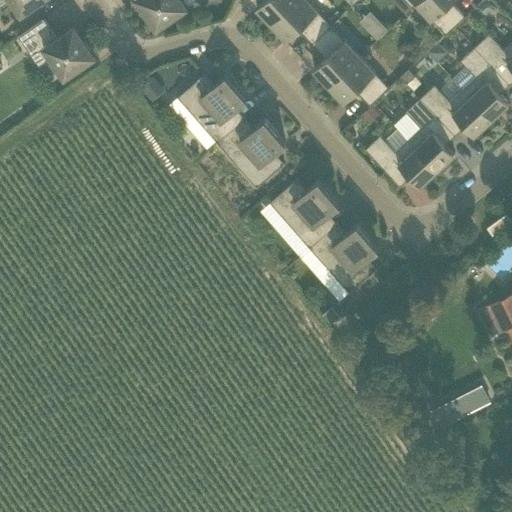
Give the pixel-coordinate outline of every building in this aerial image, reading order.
[(0,0),(0,3),(4,0),(13,0),(22,12),(38,0),(0,0)] [(139,0),(157,26),(187,5),(182,0),(139,0)] [(262,0),(257,6),(272,22),(295,0),(262,0)] [(309,0),(295,0),(272,22),(287,38),(299,27),(313,42),(332,24),(309,0)] [(452,0),(419,0),(417,2),(447,33),(466,15),(452,0)] [(486,12),(491,7),(492,3),(488,0),(482,0),(478,4),(477,9),(481,13),(486,12)] [(377,37),(389,27),(372,7),(360,17),(377,37)] [(74,25),(58,36),(44,17),(19,34),(39,64),(51,55),(65,75),(95,55),(74,25)] [(314,67),(329,83),(360,54),(332,24),(313,42),(327,57),(314,67)] [(489,31),(475,45),(510,82),(511,80),(511,39),(504,47),(489,31)] [(439,59),(448,50),(439,41),(430,50),(439,59)] [(475,74),(462,86),(491,117),(509,101),(500,91),(510,82),(475,45),(460,59),(475,74)] [(360,54),(329,83),(344,100),(356,89),(370,104),(390,86),(360,54)] [(409,81),(415,75),(416,75),(409,67),(401,75),(408,82),(409,81)] [(179,95),(218,140),(241,120),(232,110),(247,97),(226,73),(216,82),(206,71),(179,95)] [(166,88),(154,75),(141,86),(153,99),(166,88)] [(491,117),(462,86),(450,98),(435,82),(421,96),(456,133),(465,125),(474,134),(491,117)] [(420,125),(408,137),(437,168),(455,151),(446,142),(456,133),(421,96),(406,110),(420,125)] [(371,120),(379,112),(371,103),(363,112),(371,120)] [(241,120),(218,140),(257,185),(285,161),(284,160),(280,164),(271,154),(286,141),(265,117),(250,130),(241,120)] [(437,168),(408,137),(398,126),(385,138),(381,133),(366,147),(401,184),(410,175),(419,185),(437,168)] [(271,201),(311,246),(334,225),(325,215),(340,202),(319,178),(304,191),(295,181),(299,177),(271,201)] [(334,225),(311,246),(350,290),(377,266),(368,255),(378,246),(358,223),(343,236),(334,225)] [(511,291),(498,298),(486,304),(499,330),(507,326),(511,323),(511,291)] [(332,322),(341,314),(333,304),(324,312),(332,322)] [(423,411),(430,425),(482,398),(474,383),(446,397),(447,399),(423,411)]
